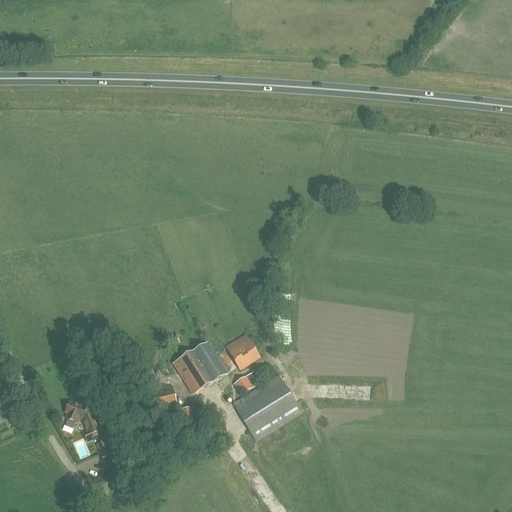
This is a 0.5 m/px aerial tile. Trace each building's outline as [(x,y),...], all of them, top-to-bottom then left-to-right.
[(193,396),(228,375),(214,352),(211,353),(207,345),(174,365),(193,396)] [(0,370),(0,411),(2,416),(19,406),(1,370),(0,370)] [(254,373),(234,385),(241,397),(261,384),(254,373)] [(256,443),(302,415),(279,377),(233,406),(256,443)] [(173,387),(149,392),(155,416),(172,412),(173,415),(179,413),(173,387)] [(87,441),(103,434),(100,428),(99,429),(96,422),(97,422),(93,412),(91,411),(94,402),(89,400),(85,409),(70,403),(66,413),(69,414),(67,419),(77,423),(79,418),(83,420),(88,433),(84,435),(87,441)] [(197,424),(193,408),(179,412),(183,428),(197,424)] [(22,412),(16,416),(21,424),(27,421),(22,412)] [(158,427),(173,424),(170,415),(156,418),(158,427)] [(118,458),(110,439),(97,445),(101,455),(101,456),(104,464),(118,458)]
